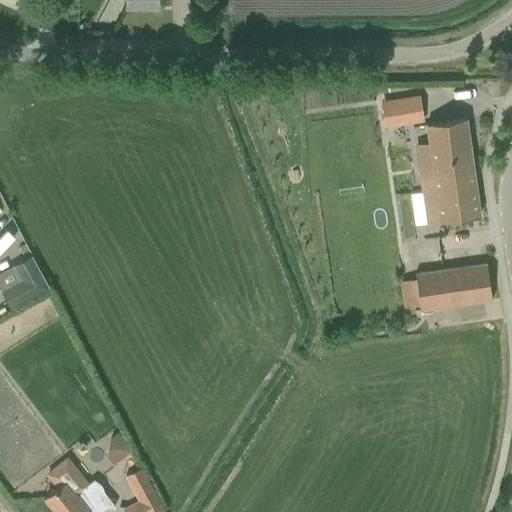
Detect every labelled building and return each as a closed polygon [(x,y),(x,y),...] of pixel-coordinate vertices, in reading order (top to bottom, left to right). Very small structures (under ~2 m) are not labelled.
[(382,109),(384,127),(412,123),(409,105),(382,109)] [(479,216),(465,118),(426,124),(435,189),(422,191),(427,224),(479,216)] [(25,245),(18,248),(24,259),(31,256),(25,245)] [(49,288),(31,256),(24,259),(14,265),(22,280),(1,292),(10,309),(49,288)] [(486,263),(415,273),(420,311),(491,300),(486,263)] [(115,505),(103,491),(101,485),(94,479),(88,483),(68,457),(47,473),(58,487),(44,497),(55,511),(86,511),(88,511),(89,511),(96,511),(104,506),(114,508),(115,505)] [(123,507),(124,511),(153,511),(162,508),(141,468),(124,477),(136,500),(123,507)]
